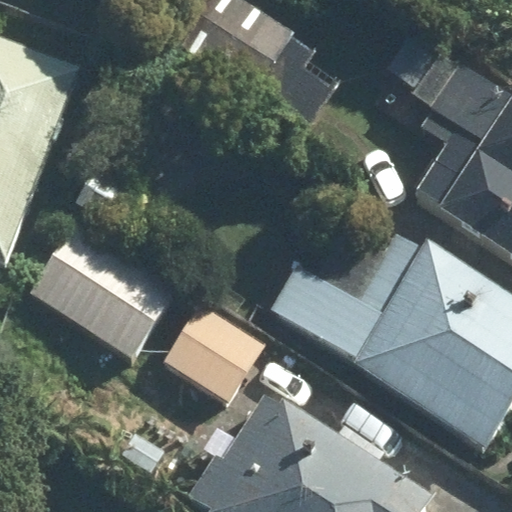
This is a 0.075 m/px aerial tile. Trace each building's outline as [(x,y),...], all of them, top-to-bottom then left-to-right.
[(324,63),(223,3),(190,57),(321,135),(344,96),(326,85),(324,63)] [(0,40),(0,265),(21,273),(94,74),(0,40)] [(511,89),(456,56),(431,99),(398,79),(377,114),(447,156),(420,200),(511,254),(511,89)] [(144,194),(110,171),(84,209),(118,232),(144,194)] [(195,294),(87,227),(39,303),(147,370),(195,294)] [(312,273),(282,319),(502,458),(511,442),(511,297),(443,253),(438,261),(404,240),(392,259),(358,238),(329,284),(312,273)] [(285,349),(214,301),(171,363),(242,412),(285,349)] [(415,445),(370,416),(353,442),(270,387),(194,502),(208,511),(444,511),(448,506),(397,471),(415,445)]
